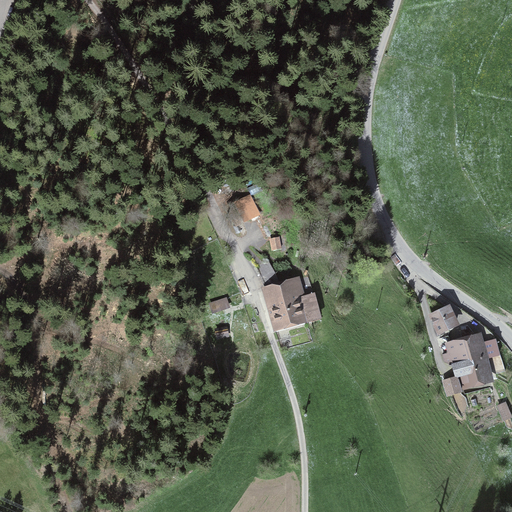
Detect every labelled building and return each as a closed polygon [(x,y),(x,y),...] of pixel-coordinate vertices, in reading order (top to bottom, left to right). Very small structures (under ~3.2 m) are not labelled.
[(228,207),(236,224),(257,214),(248,197),(228,207)] [(280,249),(279,241),(272,243),(273,251),(280,249)] [(278,326),(310,317),(311,322),(320,320),(314,295),(304,298),(298,279),(281,284),(274,270),(269,261),(256,265),(266,289),(267,289),(278,326)] [(228,307),(225,299),(211,304),(213,312),(228,307)] [(433,316),(440,333),(456,326),(448,309),(433,316)] [(227,335),(226,328),(216,330),(218,337),(227,335)] [(438,348),(446,346),(460,385),(488,377),(483,361),(489,359),(486,347),(484,347),(480,336),(449,345),(447,337),(436,340),(438,348)] [(456,378),(442,382),(447,397),(460,393),(456,378)] [(498,407),(504,421),(511,418),(506,404),(498,407)]
